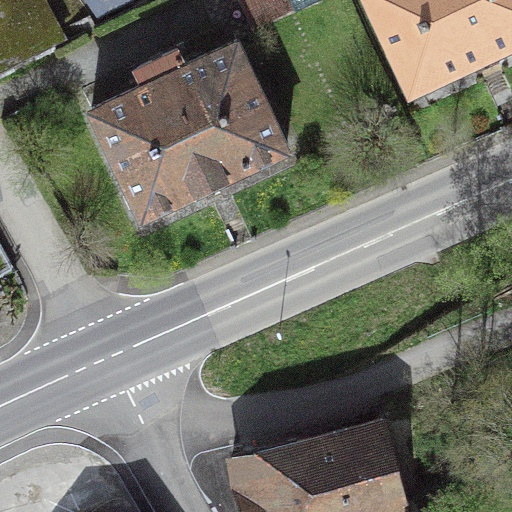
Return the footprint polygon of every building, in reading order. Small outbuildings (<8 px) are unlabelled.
[(43,0),(0,0),(0,69),(62,36),(43,0)] [(86,0),(97,16),(129,0),(86,0)] [(313,0),(239,0),(254,33),(316,4),(313,0)] [(511,0),(368,0),(410,89),(511,40),(511,0)] [(286,146),(236,39),(184,63),(176,48),(136,67),(143,83),(91,107),(141,214),(286,146)] [(403,511),(405,506),(383,419),(230,454),(241,511),(403,511)]
